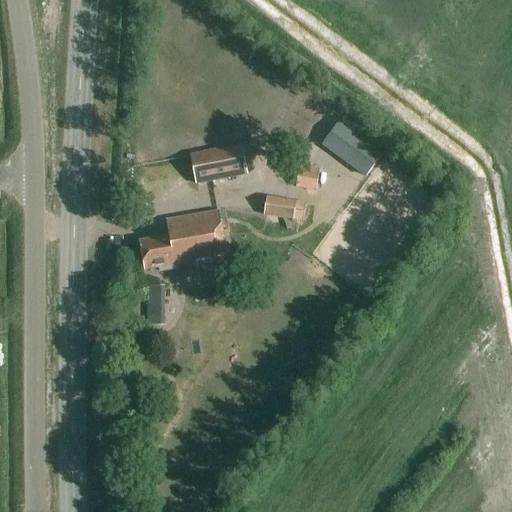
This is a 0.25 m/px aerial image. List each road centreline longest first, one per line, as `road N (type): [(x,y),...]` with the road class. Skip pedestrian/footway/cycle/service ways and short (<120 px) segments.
road 1 (secondary): [(72,511),(72,242),(85,0)]
road 2 (unclassified): [(36,511),(34,177)]
road 3 (unclassified): [(34,177),(16,0)]
